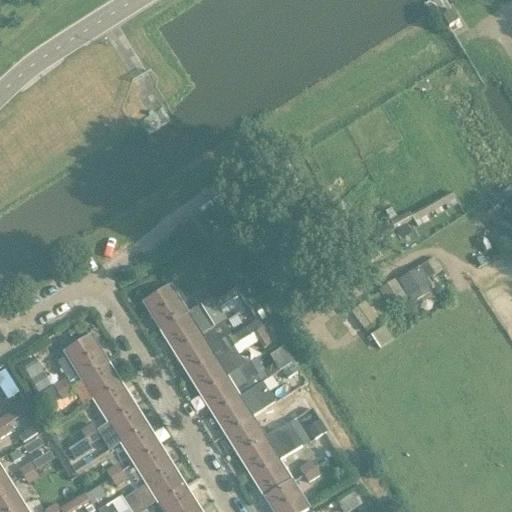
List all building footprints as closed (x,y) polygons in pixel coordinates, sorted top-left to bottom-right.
[(409,214),(391,224),(394,231),(413,221),(414,224),(455,201),(451,194),(410,216),(409,214)] [(353,251),(341,258),(347,267),(351,264),(356,273),(378,259),(371,247),(386,237),(389,242),(396,237),(388,225),(360,242),(367,253),(365,254),(358,242),(350,247),(353,251)] [(384,243),(375,249),(376,250),(381,257),(389,252),(384,243)] [(259,262),(291,315),(303,307),(292,289),(300,283),(279,250),(259,262)] [(325,268),(339,291),(354,281),(340,259),(325,268)] [(427,264),(419,269),(427,281),(434,276),(427,264)] [(419,269),(398,282),(408,298),(412,305),(423,299),(419,292),(430,285),(427,281),(419,269)] [(350,314),(364,332),(392,313),(388,307),(405,297),(396,281),(378,292),(380,294),(350,314)] [(186,316),(161,331),(175,353),(214,329),(207,318),(216,312),(241,296),(234,286),(210,301),(199,308),(186,316)] [(169,289),(145,304),(161,331),(186,316),(169,289)] [(210,301),(206,294),(195,301),(198,307),(199,308),(210,301)] [(214,329),(175,353),(188,374),(237,344),(246,338),(253,334),(261,329),(257,322),(233,337),(224,322),(214,329)] [(261,329),(253,334),(258,341),(258,342),(260,345),(263,350),(271,345),(261,329)] [(106,365),(90,339),(65,354),(67,357),(57,364),(70,385),(80,378),(82,380),(106,365)] [(237,344),(188,374),(201,394),(245,367),(237,354),(241,351),(237,344)] [(284,349),(275,355),(270,358),(274,365),(263,372),(268,380),(282,371),(291,365),(293,364),(284,349)] [(51,387),(41,369),(35,359),(15,370),(23,383),(26,382),(28,384),(29,384),(36,396),(51,387)] [(245,367),(201,394),(213,414),(262,384),(257,376),(250,364),(245,367)] [(119,386),(106,365),(82,380),(83,383),(72,389),(83,408),(95,401),(119,386)] [(291,365),(282,371),(287,380),(297,374),(291,365)] [(69,388),(64,380),(34,399),(38,407),(48,401),(69,388)] [(262,384),(213,414),(227,436),(265,412),(275,405),(262,384)] [(133,407),(119,386),(95,401),(108,422),(133,407)] [(73,395),(69,388),(48,401),(51,407),(63,404),(61,402),(73,395)] [(8,415),(2,419),(0,420),(0,431),(7,427),(28,414),(21,403),(6,412),(8,415)] [(108,422),(96,430),(84,437),(90,446),(101,439),(109,451),(121,443),(146,428),(133,407),(108,422)] [(265,412),(227,436),(240,457),(264,441),(278,433),(289,426),(301,419),(295,410),(283,417),(280,413),(269,420),(265,412)] [(59,423),(53,412),(44,417),(50,428),(59,423)] [(84,437),(96,430),(92,425),(81,432),(84,437)] [(264,441),(240,457),(252,478),(277,462),(302,447),(289,426),(278,433),(264,441)] [(11,434),(7,427),(0,431),(0,439),(1,440),(11,434)] [(33,428),(19,437),(24,444),(37,435),(33,428)] [(159,449),(146,428),(121,443),(134,464),(159,449)] [(41,438),(24,449),(29,457),(46,447),(41,438)] [(172,470),(159,449),(134,464),(147,486),(172,470)] [(19,450),(9,456),(13,463),(23,457),(19,450)] [(37,470),(53,460),(49,452),(32,463),(37,470)] [(315,469),(311,461),(299,468),(304,476),(315,469)] [(291,484),(277,462),(252,478),(266,499),(291,484)] [(23,476),(33,469),(30,464),(19,470),(23,476)] [(111,480),(121,472),(117,466),(107,472),(111,480)] [(33,469),(23,476),(28,485),(39,478),(33,469)] [(319,476),(315,469),(304,476),(308,483),(319,476)] [(172,470),(147,486),(123,501),(130,511),(151,511),(185,491),(172,470)] [(0,489),(8,485),(0,471),(0,489)] [(126,480),(121,472),(111,480),(116,487),(126,480)] [(305,511),(308,511),(291,484),(266,499),(273,511),(305,511)] [(0,511),(11,511),(21,506),(8,485),(0,489),(0,511)] [(197,511),(198,511),(185,491),(151,511),(197,511)] [(76,511),(83,508),(85,511),(93,511),(84,497),(60,511),(59,511),(76,511)]
